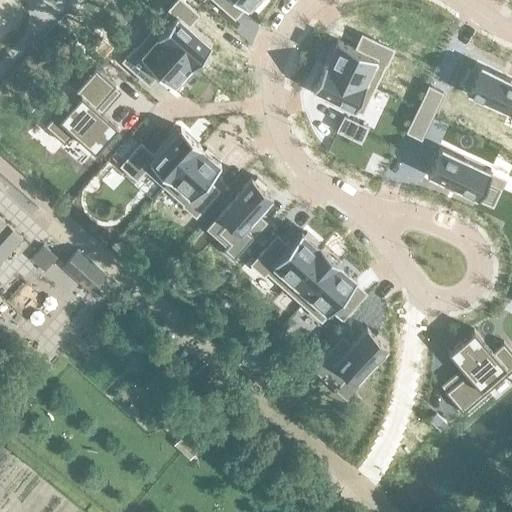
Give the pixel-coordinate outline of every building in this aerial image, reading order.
[(168,9),(151,28),(192,64),(210,44),(209,42),(211,40),(200,30),(198,32),(187,23),(198,12),(184,0),(174,0),(167,8),(168,9)] [(133,46),(122,59),(141,76),(151,65),(173,84),(176,80),(179,83),(190,70),(188,67),(190,64),(191,65),(192,64),(151,28),(134,47),(133,46)] [(324,61),(324,62),(373,86),(384,62),(385,63),(393,48),(369,37),(363,50),(337,38),(335,42),(332,41),(324,57),(327,58),(325,62),(324,61)] [(324,62),(312,87),(314,88),(312,91),(326,97),(327,94),(361,111),(373,86),(324,62)] [(469,71),(463,84),(467,85),(465,89),(509,110),(511,104),(511,79),(477,63),(473,73),(469,71)] [(95,66),(43,124),(63,142),(73,131),(95,150),(117,125),(96,105),(115,84),(95,66)] [(428,84),(417,107),(431,114),(442,90),(428,84)] [(417,107),(406,130),(421,137),(431,114),(417,107)] [(343,114),(336,128),(359,139),(366,125),(343,114)] [(139,141),(120,164),(135,177),(143,168),(163,185),(201,144),(180,126),(178,127),(176,125),(166,136),(168,138),(155,154),(139,141)] [(201,144),(163,185),(183,202),(182,203),(196,215),(212,196),(200,186),(220,164),(216,161),(219,157),(206,146),(203,148),(200,146),(201,144)] [(431,161),(426,171),(477,196),(477,195),(491,202),(499,187),(485,180),(490,170),(438,145),(437,149),(433,147),(427,159),(431,161)] [(227,219),(216,230),(228,241),(222,247),(233,257),(252,235),(243,226),(272,195),(264,187),(266,184),(256,175),(253,178),(250,175),(218,211),(227,219)] [(0,262),(23,237),(0,216),(0,262)] [(270,241),(251,262),(263,273),(266,270),(283,286),(320,244),(319,244),(318,245),(314,241),(317,239),(306,229),(303,232),(300,229),(280,250),(270,241)] [(320,244),(283,286),(300,303),(338,260),(337,259),(339,257),(331,249),(329,252),(320,244)] [(90,291),(106,273),(77,247),(61,266),(90,291)] [(338,260),(300,303),(318,319),(355,279),(338,262),(339,261),(338,260)] [(340,333),(310,367),(321,377),(324,374),(336,384),(346,373),(355,380),(387,343),(384,341),(387,338),(377,329),(374,332),(366,324),(350,342),(340,333)] [(466,370),(444,390),(462,411),(511,366),(511,349),(504,341),(502,339),(492,348),(473,327),(448,349),(466,370)] [(237,363),(242,368),(250,359),(244,354),(237,363)] [(256,364),(250,359),(242,368),(248,373),(256,364)] [(204,443),(188,428),(173,443),(189,459),(204,443)]
